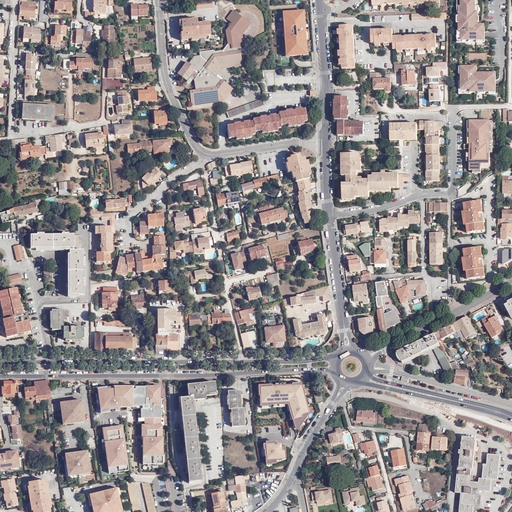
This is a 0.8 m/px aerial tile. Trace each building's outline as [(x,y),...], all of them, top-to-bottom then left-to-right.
[(72,0),(57,0),(57,2),(55,2),(54,2),(54,9),(63,10),(66,10),(66,11),(72,12),(72,0)] [(82,0),(84,12),(91,11),(90,4),(92,4),(91,0),(82,0)] [(93,0),(93,11),(101,11),(101,13),(106,13),(105,0),(93,0)] [(213,7),(211,0),(208,0),(195,1),(195,9),(213,7)] [(460,32),(460,41),(484,41),(484,34),(484,25),(477,25),(477,12),(475,12),(475,0),(459,0),(460,12),(458,12),(458,32),(460,32)] [(28,6),(22,6),(20,5),(19,16),(24,16),(24,19),(29,20),(29,17),(34,17),(35,3),(28,3),(28,6)] [(136,6),(136,4),(131,4),(131,16),(147,16),(147,6),(138,6),(136,6)] [(239,18),(241,16),(233,10),(226,19),(231,23),(226,30),(228,44),(223,51),(215,52),(214,50),(200,52),(200,55),(194,56),(188,64),(186,62),(177,74),(186,81),(189,77),(190,77),(193,80),(194,80),(195,90),(189,91),(191,103),(222,99),(231,87),(221,80),(220,81),(212,75),(219,66),(234,64),(235,67),(242,66),(240,51),(241,51),(240,42),(239,34),(246,25),(239,18)] [(305,11),(283,13),(286,58),(308,56),(305,11)] [(250,23),(241,16),(239,18),(246,25),(239,34),(240,42),(243,42),(242,35),(250,23)] [(180,33),(181,38),(187,38),(188,39),(191,38),(198,38),(198,36),(206,35),(210,35),(209,22),(197,23),(196,17),(180,18),(181,20),(181,25),(182,33),(180,33)] [(340,26),(340,29),(341,34),(340,34),(340,38),(341,43),(341,51),(342,56),(342,59),(343,65),(343,68),(356,67),(353,25),(340,26)] [(23,39),(31,39),(32,28),(24,28),(24,26),(21,26),(21,33),(23,33),(23,39)] [(51,38),(45,37),(45,45),(60,46),(60,41),(59,41),(59,36),(60,36),(65,36),(66,26),(53,26),(52,30),(55,30),(55,35),(52,35),(52,37),(51,37),(51,38)] [(113,26),(104,26),(104,31),(103,31),(103,37),(102,45),(114,45),(114,31),(113,31),(113,26)] [(32,28),(31,39),(31,40),(41,41),(41,29),(38,29),(38,27),(32,27),(32,28)] [(428,48),(433,48),(436,48),(436,35),(393,36),(393,29),(372,30),(372,43),(376,43),(381,43),(381,44),(385,43),(390,43),(393,43),(394,49),(397,49),(403,49),(403,50),(406,50),(411,49),(419,49),(424,49),(428,49),(428,48)] [(76,32),(71,32),(70,39),(75,40),(75,44),(82,44),(83,31),(76,30),(76,32)] [(86,31),(83,31),(82,44),(81,48),(90,48),(90,38),(89,38),(86,37),(86,35),(86,31)] [(26,63),(35,63),(36,58),(32,58),(32,55),(27,55),(26,58),(26,63)] [(152,71),(151,58),(134,59),(135,72),(152,71)] [(78,72),(83,72),(83,69),(91,69),(91,60),(76,60),(76,63),(69,63),(69,70),(78,70),(78,72)] [(107,79),(112,79),(112,75),(121,75),(121,65),(117,65),(117,61),(108,61),(108,69),(107,69),(107,79)] [(27,70),(26,75),(34,75),(35,63),(26,63),(26,67),(26,70),(27,70)] [(221,69),(235,67),(234,64),(219,66),(212,75),(220,81),(221,80),(216,76),(221,69)] [(396,70),(396,71),(402,71),(402,85),(416,85),(416,73),(415,73),(415,72),(411,72),(411,71),(406,72),(407,64),(396,64),(396,70)] [(476,66),(460,66),(460,91),(470,91),(470,93),(495,92),(495,82),(495,73),(477,74),(476,66)] [(376,73),(370,73),(370,79),(373,79),(373,89),(385,89),(385,92),(391,92),(391,79),(381,79),(381,73),(378,73),(378,71),(376,71),(376,73)] [(34,78),(29,77),(29,81),(25,81),(25,84),(25,89),(34,89),(34,81),(34,78)] [(145,99),(145,100),(156,100),(156,91),(155,91),(154,87),(147,87),(147,90),(138,91),(138,100),(142,100),(142,99),(145,99)] [(222,99),(191,103),(191,106),(224,101),(233,89),(231,87),(222,99)] [(25,100),(31,100),(31,96),(34,96),(34,89),(25,89),(25,93),(25,96),(25,100)] [(128,105),(126,91),(117,91),(118,97),(117,98),(118,105),(119,113),(128,113),(127,105),(128,105)] [(348,97),(335,97),(335,100),(335,107),(334,107),(334,110),(335,110),(335,116),(335,120),(338,120),(345,120),(347,120),(347,116),(347,110),(349,110),(349,107),(347,107),(347,101),(348,97)] [(262,99),(226,112),(228,118),(264,105),(262,99)] [(30,120),(38,120),(39,105),(23,105),(22,115),(30,115),(30,120)] [(39,105),(38,120),(46,121),(46,116),(54,117),(54,106),(39,105)] [(278,113),(278,115),(280,126),(287,125),(303,122),(306,122),(304,109),(301,109),(285,112),(278,113)] [(160,112),(160,111),(153,112),(154,124),(158,124),(162,124),(162,123),(167,122),(166,112),(162,112),(160,112)] [(253,122),(254,132),(261,131),(277,129),(280,128),(280,126),(278,115),(275,116),(260,118),(253,119),(253,122)] [(131,120),(123,121),(124,126),(123,126),(115,127),(116,136),(132,134),(131,120)] [(345,120),(338,120),(338,135),(345,135),(345,134),(350,134),(350,136),(354,136),(354,134),(360,134),(364,134),(364,122),(360,122),(360,121),(354,121),(354,122),(345,122),(345,120)] [(441,121),(417,122),(417,124),(417,129),(426,129),(426,137),(425,137),(425,145),(426,145),(439,145),(440,145),(440,130),(438,130),(438,128),(441,128),(441,121)] [(470,161),(470,170),(473,170),(481,170),(481,167),(481,164),(490,164),(490,152),(490,121),(470,121),(470,144),(470,149),(470,153),(470,161)] [(235,138),(251,135),(255,135),(254,132),(253,122),(249,123),(234,125),(227,126),(228,139),(235,138)] [(417,129),(417,124),(390,124),(391,141),(417,141),(417,137),(417,129)] [(85,135),(86,147),(92,147),(92,145),(104,144),(102,134),(85,135)] [(40,157),(40,156),(39,147),(39,146),(31,147),(31,145),(28,145),(28,144),(27,139),(12,140),(12,149),(17,148),(17,146),(19,146),(19,151),(20,158),(29,157),(29,158),(35,157),(40,157)] [(128,145),(128,154),(134,153),(134,156),(141,155),(140,152),(154,151),(154,154),(168,153),(167,146),(171,146),(171,140),(140,142),(140,144),(128,145)] [(47,157),(53,157),(53,156),(57,156),(57,151),(62,151),(61,143),(63,143),(63,141),(50,142),(51,148),(51,151),(46,152),(47,155),(47,157)] [(439,155),(439,145),(426,145),(426,155),(439,155)] [(20,158),(19,151),(18,151),(19,159),(20,161),(27,162),(35,161),(34,159),(36,159),(35,157),(29,158),(29,157),(20,158)] [(352,172),(356,171),(361,171),(361,158),(358,158),(358,154),(342,154),(342,176),(347,176),(352,176),(352,172)] [(307,179),(308,179),(307,175),(305,165),(307,165),(307,161),(304,162),(303,158),(299,159),(298,155),(290,157),(290,158),(286,159),(287,164),(285,164),(287,173),(291,172),(292,179),(294,178),(295,182),(297,182),(307,179)] [(251,162),(240,163),(240,164),(241,174),(252,172),(251,162)] [(425,163),(425,171),(426,171),(439,171),(440,171),(440,163),(425,163)] [(241,174),(240,164),(236,165),(237,166),(234,166),(234,165),(224,166),(226,176),(235,175),(235,176),(242,175),(241,174)] [(155,181),(162,174),(156,169),(150,176),(147,173),(142,179),(145,182),(142,182),(143,188),(147,187),(151,183),(154,180),(155,181)] [(220,179),(220,170),(213,171),(212,171),(213,178),(210,178),(210,179),(213,179),(220,179)] [(369,192),(369,180),(362,180),(362,178),(356,178),(356,171),(352,172),(352,176),(347,176),(347,184),(342,184),(342,197),(355,197),(361,197),(361,194),(369,194),(370,192),(369,192)] [(385,171),(382,171),(382,174),(373,175),(373,177),(369,177),(369,180),(369,192),(370,192),(387,192),(387,189),(391,189),(391,188),(398,188),(398,186),(398,181),(399,174),(385,174),(385,171)] [(439,171),(426,171),(426,181),(439,181),(439,171)] [(277,175),(261,179),(259,179),(261,184),(277,180),(279,179),(277,175)] [(502,194),(508,194),(509,191),(511,191),(511,181),(508,181),(508,177),(503,177),(502,194)] [(261,184),(259,179),(253,181),(253,183),(243,185),(243,184),(241,184),(243,192),(261,187),(261,184)] [(310,189),(307,179),(297,182),(299,192),(308,190),(310,189)] [(197,188),(197,189),(198,196),(204,195),(201,180),(196,181),(196,182),(182,184),(184,191),(188,190),(188,189),(197,188)] [(67,182),(67,191),(78,191),(77,181),(67,182)] [(64,195),(66,195),(65,182),(53,183),(53,185),(50,185),(51,192),(53,192),(54,195),(60,195),(64,195)] [(310,200),(308,190),(299,192),(297,193),(299,203),(309,200),(310,200)] [(233,203),(240,202),(238,192),(225,194),(227,204),(227,207),(233,206),(233,203)] [(218,206),(227,204),(225,194),(221,194),(221,193),(216,194),(218,206)] [(88,197),(89,207),(97,206),(96,196),(88,197)] [(41,204),(40,199),(35,200),(35,203),(29,204),(29,205),(13,208),(13,209),(14,216),(38,212),(37,208),(42,207),(41,204)] [(124,208),(124,200),(105,201),(106,208),(124,208)] [(311,211),(309,200),(299,203),(298,203),(301,213),(311,211)] [(481,201),(466,203),(467,208),(465,208),(465,212),(467,225),(469,224),(470,233),(485,231),(484,222),(482,223),(482,220),(482,213),(481,213),(480,210),(482,210),(481,201)] [(429,212),(434,212),(447,212),(447,203),(435,203),(435,202),(429,202),(429,212)] [(270,211),(273,222),(285,219),(284,215),(287,214),(286,211),(283,211),(282,208),(274,210),(273,205),(269,206),(269,209),(270,211)] [(205,221),(204,217),(203,212),(204,212),(204,208),(193,210),(195,224),(201,223),(201,221),(205,221)] [(15,221),(14,216),(13,209),(1,213),(0,213),(0,224),(3,223),(15,221)] [(115,220),(115,213),(105,214),(101,214),(101,211),(91,212),(91,218),(101,218),(101,220),(109,220),(114,220),(115,220)] [(261,225),(273,222),(270,211),(259,214),(261,225)] [(313,221),(311,211),(301,213),(303,220),(304,224),(313,221)] [(419,211),(409,211),(409,214),(409,223),(420,223),(419,211)] [(164,226),(163,213),(156,214),(154,214),(154,215),(155,226),(164,226)] [(190,226),(189,216),(183,217),(183,213),(175,214),(176,218),(174,219),(174,220),(175,230),(182,229),(182,225),(185,225),(185,226),(190,226)] [(509,219),(511,219),(511,213),(502,214),(502,219),(498,219),(498,225),(502,225),(504,225),(504,220),(509,219)] [(398,214),(398,218),(398,227),(409,227),(409,223),(409,214),(398,214)] [(140,234),(148,234),(148,227),(147,227),(147,218),(144,218),(144,222),(139,223),(140,234)] [(388,219),(388,230),(399,230),(398,227),(398,218),(388,218),(388,219)] [(379,232),(388,232),(388,230),(388,219),(380,219),(380,221),(375,221),(375,229),(379,229),(379,232)] [(368,222),(346,225),(346,229),(345,229),(345,234),(347,234),(347,235),(354,234),(354,236),(359,236),(358,234),(370,232),(368,222)] [(501,239),(507,239),(507,237),(511,237),(511,234),(511,224),(504,225),(502,225),(502,229),(501,229),(501,239)] [(112,234),(114,233),(114,227),(109,227),(96,227),(96,234),(101,234),(101,245),(101,249),(101,253),(97,253),(97,263),(109,262),(109,253),(112,253),(112,248),(111,246),(111,240),(112,240),(112,234)] [(232,233),(226,234),(227,241),(235,239),(240,238),(238,231),(237,231),(232,233)] [(430,243),(442,244),(442,233),(430,233),(430,243)] [(36,236),(32,235),(32,249),(36,249),(52,249),(52,236),(44,236),(42,236),(42,234),(38,234),(38,236),(36,236)] [(52,236),(52,249),(69,249),(73,249),(73,235),(68,235),(67,235),(67,234),(63,234),(63,236),(61,235),(52,236)] [(194,251),(194,253),(200,252),(199,248),(205,248),(205,250),(209,249),(210,248),(208,237),(197,239),(197,234),(191,235),(193,243),(194,251)] [(164,245),(164,236),(163,236),(157,236),(155,236),(154,236),(154,246),(164,245)] [(303,242),(303,237),(296,238),(300,255),(304,254),(304,253),(314,250),(311,240),(306,241),(303,242)] [(184,252),(194,251),(193,243),(188,243),(187,241),(175,243),(175,248),(170,248),(170,259),(177,259),(176,251),(184,249),(184,252)] [(443,254),(442,244),(430,243),(430,254),(443,254)] [(24,259),(21,244),(13,246),(17,261),(24,259)] [(243,252),(244,252),(248,251),(250,259),(249,259),(250,262),(257,260),(256,259),(265,256),(262,246),(255,247),(250,249),(249,244),(241,246),(243,252)] [(164,255),(164,245),(154,246),(152,246),(152,256),(160,255),(164,255)] [(481,247),(466,249),(466,254),(464,255),(465,258),(467,271),(469,271),(470,280),(485,277),(484,269),(482,269),(481,266),(482,266),(481,259),(480,260),(480,256),(482,256),(481,247)] [(69,249),(69,251),(69,255),(69,273),(83,273),(83,267),(83,265),(84,265),(84,262),(83,262),(82,260),(83,251),(80,251),(73,251),(73,249),(69,249)] [(136,273),(143,272),(141,257),(144,257),(144,251),(139,251),(140,254),(134,255),(136,268),(136,271),(136,273)] [(375,263),(386,264),(386,259),(388,259),(389,251),(377,251),(375,251),(375,263)] [(246,262),(244,252),(243,252),(231,255),(235,271),(243,269),(241,263),(246,262)] [(443,265),(443,254),(430,254),(430,265),(443,265)] [(128,269),(136,268),(134,255),(125,256),(126,259),(127,269),(128,269)] [(162,269),(161,259),(160,255),(152,256),(153,259),(152,259),(153,270),(162,269)] [(359,256),(352,257),(347,257),(349,272),(362,271),(361,259),(359,256)] [(143,272),(153,270),(152,259),(145,260),(144,257),(141,257),(143,272)] [(119,259),(115,273),(121,275),(122,272),(127,274),(127,273),(128,272),(128,269),(127,269),(126,259),(122,258),(119,259)] [(212,279),(211,271),(205,272),(205,270),(201,271),(201,270),(198,270),(199,271),(194,272),(194,273),(191,274),(190,271),(183,272),(184,279),(190,279),(190,284),(196,283),(195,280),(206,279),(212,279)] [(69,273),(67,273),(68,297),(78,297),(78,295),(70,295),(69,273)] [(83,273),(69,273),(70,295),(78,295),(83,295),(83,286),(83,285),(84,285),(84,281),(83,281),(83,279),(83,273)] [(371,278),(371,277),(371,273),(369,273),(365,275),(363,275),(361,276),(362,279),(360,279),(361,281),(353,282),(354,286),(352,286),(353,294),(351,294),(352,297),(353,297),(354,301),(354,303),(363,302),(363,304),(369,303),(366,285),(370,284),(369,282),(371,281),(371,278)] [(21,281),(20,274),(6,277),(7,285),(21,281)] [(276,286),(273,274),(266,276),(268,288),(276,286)] [(168,281),(168,278),(158,279),(159,292),(164,292),(165,293),(169,293),(170,292),(169,281),(168,281)] [(376,283),(378,297),(381,297),(387,296),(387,289),(385,289),(384,282),(376,283)] [(323,302),(330,301),(329,286),(314,290),(315,297),(322,297),(323,302)] [(406,303),(407,302),(407,300),(412,297),(412,295),(408,286),(397,291),(402,304),(406,303)] [(248,301),(261,297),(259,288),(251,290),(249,287),(246,288),(246,291),(245,291),(248,301)] [(117,292),(116,288),(103,288),(103,293),(101,293),(101,305),(102,305),(102,311),(110,311),(110,312),(117,312),(117,295),(120,295),(121,293),(117,292)] [(21,316),(23,316),(16,289),(0,292),(0,304),(4,320),(2,321),(3,325),(0,325),(0,339),(17,336),(17,335),(30,332),(28,322),(23,323),(21,316)] [(315,297),(314,290),(301,294),(301,297),(289,299),(290,307),(315,303),(315,297)] [(394,310),(398,308),(391,294),(387,296),(394,310)] [(407,300),(407,302),(417,298),(415,294),(412,295),(412,297),(407,300)] [(136,298),(136,296),(131,296),(131,307),(136,307),(136,308),(142,308),(142,305),(143,305),(143,296),(139,296),(139,298),(136,298)] [(394,326),(395,329),(397,329),(396,325),(401,322),(394,310),(384,314),(381,297),(378,297),(376,297),(382,336),(388,334),(387,329),(394,326)] [(248,313),(258,310),(257,307),(235,313),(237,322),(238,325),(246,323),(250,322),(251,325),(255,324),(254,321),(253,315),(249,316),(248,313)] [(52,331),(63,331),(63,328),(63,320),(65,320),(65,317),(63,317),(63,311),(52,310),(51,312),(52,329),(52,331)] [(157,310),(157,335),(167,335),(168,335),(168,330),(168,325),(171,325),(180,325),(180,314),(175,314),(175,310),(157,310)] [(222,322),(231,321),(229,310),(225,311),(225,315),(221,315),(221,314),(218,314),(218,310),(214,311),(214,315),(207,315),(207,320),(208,323),(212,322),(212,324),(222,324),(222,322)] [(28,314),(23,316),(21,316),(23,323),(28,322),(30,332),(17,335),(17,336),(0,339),(0,341),(32,334),(28,314)] [(312,335),(316,334),(316,333),(323,331),(323,333),(325,333),(327,330),(325,314),(317,316),(318,322),(310,324),(312,335)] [(505,331),(503,328),(501,329),(492,314),(482,320),(493,338),(505,331)] [(501,329),(503,328),(494,314),(492,314),(501,329)] [(207,315),(185,317),(185,323),(189,323),(189,326),(200,325),(199,318),(201,318),(202,321),(207,320),(207,315)] [(467,316),(452,324),(457,332),(461,330),(465,337),(465,338),(469,336),(471,335),(476,333),(467,316)] [(371,318),(358,320),(360,332),(365,336),(374,332),(371,318)] [(309,336),(312,335),(310,324),(301,326),(300,319),(293,320),(296,336),(299,338),(301,338),(301,336),(308,335),(309,336)] [(452,324),(439,331),(441,335),(443,339),(453,334),(455,333),(457,332),(452,324)] [(238,326),(244,347),(250,347),(244,325),(238,326)] [(63,331),(63,339),(65,339),(81,339),(83,339),(83,328),(73,328),(73,326),(69,326),(69,328),(63,328),(63,331)] [(394,331),(396,330),(395,329),(394,326),(387,329),(388,334),(394,331)] [(286,342),(285,336),(282,337),(282,334),(283,334),(282,327),(265,328),(266,343),(286,342)] [(94,333),(94,352),(105,352),(105,349),(135,349),(135,338),(131,337),(132,333),(126,333),(94,333)] [(435,334),(418,342),(423,352),(433,347),(440,344),(437,339),(435,334)] [(167,335),(157,335),(155,335),(155,351),(177,351),(178,349),(178,341),(177,341),(177,335),(168,335),(167,335)] [(418,342),(398,352),(401,359),(403,362),(423,352),(418,342)] [(433,347),(434,349),(445,372),(452,369),(450,364),(440,344),(433,347)] [(423,352),(403,362),(404,364),(434,349),(433,347),(423,352)] [(401,359),(398,352),(391,355),(391,356),(397,361),(401,359)] [(455,361),(450,364),(452,369),(453,369),(458,367),(455,361)] [(474,373),(479,371),(477,367),(474,361),(473,361),(471,362),(466,364),(468,368),(470,367),(474,373)] [(455,376),(454,383),(465,386),(465,377),(465,376),(456,375),(455,375),(455,376)] [(17,385),(17,381),(4,382),(4,387),(2,387),(2,394),(4,394),(15,394),(15,393),(18,393),(17,385)] [(50,388),(49,381),(34,382),(34,387),(24,388),(25,401),(51,398),(50,396),(50,388)] [(215,393),(214,383),(187,385),(188,397),(180,398),(182,416),(184,416),(184,420),(185,425),(183,425),(184,436),(186,436),(187,440),(187,444),(185,445),(187,456),(188,456),(189,460),(189,465),(188,465),(189,478),(191,478),(191,482),(202,481),(199,459),(197,439),(195,419),(193,401),(206,399),(206,396),(209,396),(208,394),(215,393)] [(272,385),(260,385),(260,390),(262,390),(262,395),(260,395),(260,406),(270,406),(270,404),(288,404),(289,404),(291,410),(289,411),(291,415),(292,415),(295,427),(301,425),(303,421),(303,417),(306,416),(308,413),(302,388),(300,388),(299,389),(298,388),(298,387),(298,383),(292,384),(292,386),(272,387),(272,385)] [(57,387),(50,388),(50,396),(72,393),(72,388),(65,389),(65,388),(61,388),(61,387),(58,388),(57,387)] [(107,387),(97,388),(101,414),(110,412),(119,411),(119,407),(132,407),(132,406),(142,406),(142,409),(141,409),(141,418),(144,419),(145,426),(142,426),(142,431),(145,431),(145,439),(143,439),(143,443),(145,444),(145,447),(143,448),(143,465),(147,464),(147,463),(158,463),(158,464),(162,465),(162,439),(160,439),(160,405),(160,387),(111,387),(107,387)] [(239,391),(226,392),(227,411),(230,411),(231,428),(244,428),(243,409),(240,409),(239,391)] [(322,394),(314,396),(316,404),(324,402),(322,394)] [(82,400),(51,404),(52,412),(61,410),(63,425),(84,422),(82,400)] [(358,410),(357,421),(383,424),(384,416),(375,415),(372,415),(372,412),(358,410)] [(12,425),(17,425),(16,418),(16,415),(14,415),(8,415),(9,422),(10,421),(11,426),(12,425)] [(430,433),(431,425),(419,424),(419,429),(422,429),(422,433),(430,433)] [(21,425),(17,425),(12,425),(13,439),(22,438),(21,425)] [(121,426),(103,429),(109,473),(128,471),(121,426)] [(330,440),(325,441),(326,447),(327,450),(329,452),(331,453),(333,453),(331,445),(339,443),(338,440),(342,439),(340,429),(335,430),(336,434),(329,436),(330,440)] [(429,445),(430,435),(430,433),(422,433),(418,432),(417,450),(424,451),(424,444),(429,445)] [(434,437),(433,443),(447,445),(447,439),(444,438),(444,437),(437,436),(437,438),(434,437)] [(475,456),(475,452),(476,438),(463,437),(462,447),(461,447),(459,458),(461,458),(460,468),(459,468),(456,493),(462,494),(460,511),(474,511),(475,508),(481,508),(482,496),(479,495),(479,491),(491,492),(492,480),(498,480),(501,456),(488,454),(487,467),(484,467),(483,479),(480,479),(480,483),(471,482),(469,482),(469,480),(470,479),(471,478),(472,474),(472,470),(473,470),(475,456)] [(374,441),(373,441),(361,445),(362,450),(365,450),(365,453),(366,454),(367,454),(368,456),(373,455),(372,452),(376,451),(377,451),(374,441)] [(266,444),(263,445),(264,449),(265,449),(266,464),(275,463),(275,459),(281,459),(281,460),(285,460),(284,448),(281,448),(281,444),(274,444),(274,447),(272,447),(272,444),(271,444),(271,442),(266,442),(266,444)] [(0,470),(20,468),(17,449),(5,451),(5,453),(0,453),(0,470)] [(394,457),(396,467),(407,466),(404,450),(392,452),(392,457),(394,457)] [(90,473),(87,452),(65,455),(68,476),(90,473)] [(327,458),(328,467),(328,468),(342,466),(343,466),(344,466),(350,466),(349,459),(341,459),(340,456),(327,458)] [(373,468),(369,469),(370,474),(368,475),(370,480),(372,487),(373,491),(384,489),(377,467),(376,464),(372,465),(373,468)] [(400,499),(402,506),(405,505),(406,507),(415,505),(412,495),(411,491),(412,491),(410,483),(409,483),(408,476),(397,479),(399,486),(402,494),(403,498),(400,499)] [(235,477),(235,479),(236,485),(244,484),(244,477),(235,477)] [(1,482),(2,488),(4,488),(15,486),(14,480),(1,482)] [(27,511),(51,511),(47,480),(23,484),(27,511)] [(134,483),(126,482),(133,511),(140,510),(134,483)] [(155,511),(156,511),(150,484),(141,483),(147,511),(155,511)] [(235,485),(229,486),(229,491),(236,490),(236,493),(243,492),(245,492),(244,484),(236,485),(235,485)] [(16,493),(15,486),(4,488),(5,494),(15,493),(16,493)] [(343,493),(344,501),(346,500),(349,502),(350,502),(356,501),(357,506),(365,504),(363,496),(360,496),(359,495),(359,492),(360,492),(359,488),(350,489),(350,491),(343,493)] [(116,489),(89,496),(92,506),(93,511),(110,511),(112,511),(121,509),(118,496),(116,489)] [(317,501),(317,502),(324,501),(328,500),(328,499),(331,499),(330,491),(311,494),(313,501),(317,501)] [(211,494),(214,507),(220,506),(219,503),(224,502),(225,502),(222,492),(211,494)] [(245,505),(243,492),(236,493),(237,506),(245,505)] [(5,494),(4,494),(5,501),(6,501),(16,499),(15,493),(5,494)] [(18,506),(17,499),(16,499),(6,501),(7,507),(18,506)] [(392,511),(389,511),(389,508),(388,508),(387,508),(386,504),(385,500),(382,501),(377,502),(379,511),(392,511)] [(426,502),(429,509),(430,508),(436,505),(435,503),(434,501),(432,503),(431,500),(426,502)] [(446,504),(445,501),(444,501),(436,505),(430,508),(432,511),(446,504)] [(220,506),(214,507),(213,507),(214,511),(226,511),(224,502),(219,503),(220,506)]
